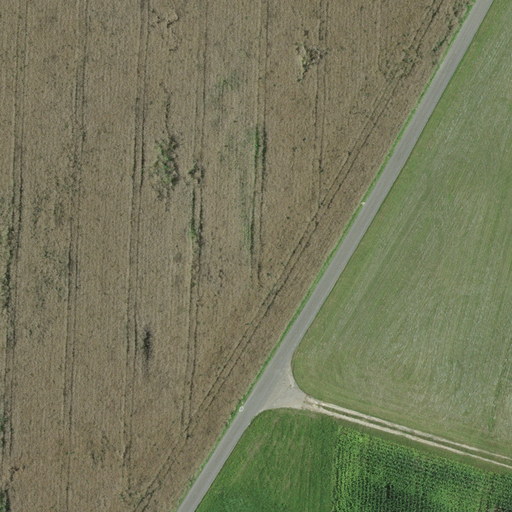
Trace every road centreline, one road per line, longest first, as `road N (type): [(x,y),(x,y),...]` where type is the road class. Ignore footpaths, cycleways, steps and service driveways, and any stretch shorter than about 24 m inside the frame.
road 1 (residential): [(485,0),(270,384),(187,511)]
road 2 (track): [(511,460),(270,384)]
